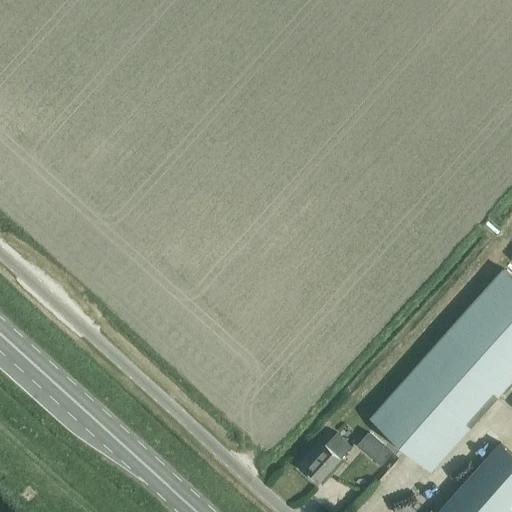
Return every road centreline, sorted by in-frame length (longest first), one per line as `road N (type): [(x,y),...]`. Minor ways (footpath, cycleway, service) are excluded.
road 1 (unclassified): [(285,511),(0,253)]
road 2 (primary): [(194,511),(0,334)]
